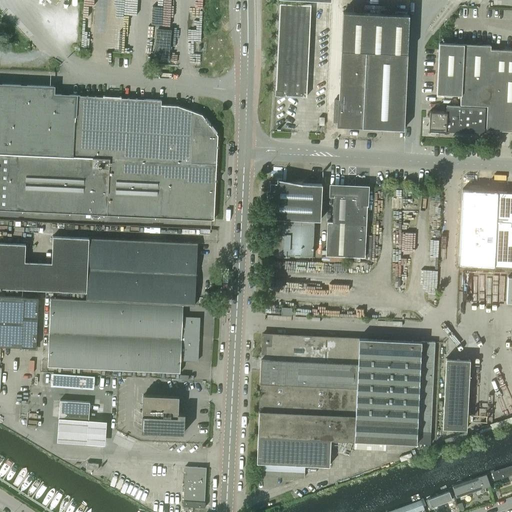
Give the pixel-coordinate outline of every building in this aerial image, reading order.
[(275,94),(306,96),(311,4),(279,3),(275,94)] [(337,126),(403,129),(408,14),(342,11),(337,126)] [(157,29),(154,58),(167,59),(169,30),(157,29)] [(438,42),(436,93),(460,94),(459,104),(486,105),(485,129),(511,130),(511,49),(490,49),(490,45),(438,42)] [(0,209),(211,219),(213,219),(218,135),(202,114),(177,105),(161,104),(161,100),(53,94),(53,86),(0,84),(0,209)] [(439,129),(439,131),(445,131),(483,133),(484,108),(446,105),(445,112),(429,111),(429,118),(430,119),(430,129),(439,129)] [(314,219),(320,219),(321,184),(269,181),(266,253),(312,254),(314,219)] [(325,254),(365,257),(368,186),(366,186),(366,185),(357,184),(357,186),(331,185),(331,194),(333,194),(332,221),(326,221),(326,242),(321,242),(321,253),(325,253),(325,254)] [(511,192),(462,190),(458,264),(511,266),(511,192)] [(86,291),(85,299),(182,304),(194,305),(197,242),(53,236),(50,290),(86,291)] [(0,242),(0,287),(23,289),(25,244),(0,242)] [(0,295),(0,345),(21,347),(35,348),(37,318),(38,298),(0,295)] [(182,304),(85,299),(50,298),(47,366),(179,372),(179,360),(196,361),(198,316),(182,316),(182,304)] [(263,333),(256,462),(330,466),(331,439),(416,443),(429,444),(434,341),(263,333)] [(442,429),(466,430),(469,360),(445,359),(442,429)] [(94,376),(51,374),(50,387),(93,390),(94,376)] [(141,423),(141,430),(179,432),(183,433),(184,412),(180,412),(178,412),(178,409),(177,409),(177,395),(143,394),(142,408),(141,423)] [(59,400),(58,418),(88,420),(89,402),(59,400)] [(57,437),(57,443),(104,446),(105,440),(106,423),(59,419),(57,437)] [(86,462),(86,468),(93,469),(93,475),(97,475),(98,463),(86,462)] [(256,475),(304,478),(305,466),(256,463),(256,475)] [(511,464),(489,473),(492,483),(511,475),(511,464)] [(205,467),(185,466),(182,506),(204,507),(204,501),(205,467)] [(451,489),(454,498),(490,486),(486,473),(450,486),(451,489)] [(426,498),(429,507),(453,499),(449,489),(426,498)] [(385,511),(384,511),(415,511),(425,509),(420,499),(385,511)]
